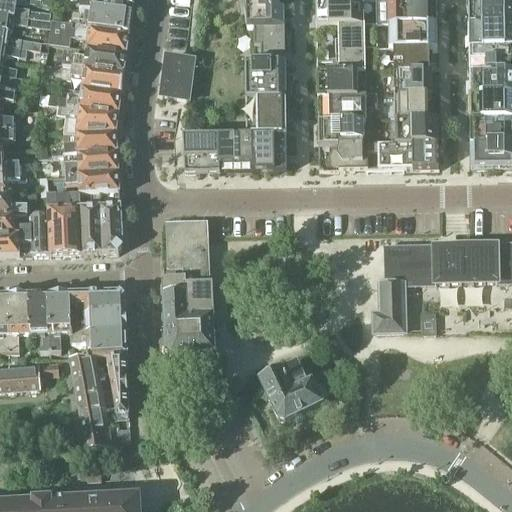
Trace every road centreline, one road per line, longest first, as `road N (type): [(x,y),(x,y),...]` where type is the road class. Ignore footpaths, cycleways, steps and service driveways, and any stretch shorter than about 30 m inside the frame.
road 1 (residential): [(511,199),(138,207)]
road 2 (residential): [(511,506),(451,459),(416,445),(375,444),(303,473),(247,510)]
road 3 (residential): [(138,207),(135,123),(159,0)]
road 4 (residential): [(141,276),(0,280)]
